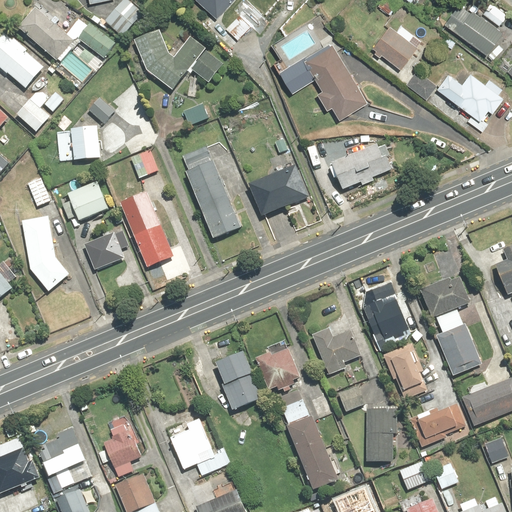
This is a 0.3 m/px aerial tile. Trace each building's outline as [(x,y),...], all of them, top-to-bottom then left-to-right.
[(131,0),(127,0),(109,21),(125,34),(144,11),(131,0)] [(203,0),(224,18),(238,0),(203,0)] [(398,0),(383,0),(380,5),(392,14),(401,2),(398,0)] [(450,23),(493,53),(509,31),(466,1),(450,23)] [(493,3),(485,13),(501,26),(509,15),(493,3)] [(75,41),(37,9),(21,28),(59,60),(75,41)] [(255,24),(242,13),(220,38),(233,49),(255,24)] [(119,41),(94,23),(82,39),(108,57),(119,41)] [(377,46),(406,67),(421,47),(392,25),(377,46)] [(152,67),(157,76),(180,91),(194,69),(214,81),(222,68),(217,65),(222,57),(192,38),(175,64),(166,32),(141,40),(152,67)] [(0,42),(0,64),(30,88),(49,65),(8,33),(0,42)] [(368,104),(334,44),(288,70),(299,90),(323,77),(328,87),(322,90),(334,112),(340,108),(346,117),(368,104)] [(419,69),(408,83),(428,100),(440,85),(419,69)] [(452,75),(443,88),(486,120),(495,107),(499,110),(508,98),(503,95),(507,90),(492,79),(489,84),(476,75),(468,86),(452,75)] [(43,90),(20,114),(40,132),(56,116),(44,105),(51,98),(43,90)] [(118,108),(101,95),(90,108),(107,122),(118,108)] [(207,101),(187,110),(194,126),(214,118),(207,101)] [(0,130),(12,117),(0,106),(0,130)] [(101,131),(78,131),(78,159),(102,158),(101,131)] [(286,139),(276,143),(281,154),(290,150),(286,139)] [(386,142),(337,163),(348,190),(398,169),(386,142)] [(154,149),(134,157),(143,178),(162,171),(154,149)] [(0,152),(0,168),(8,160),(0,152)] [(193,176),(220,240),(247,228),(220,165),(193,176)] [(303,165),(253,184),(266,217),(316,198),(303,165)] [(44,177),(30,184),(40,206),(54,200),(44,177)] [(102,182),(74,195),(85,220),(113,207),(102,182)] [(149,193),(124,203),(151,267),(175,257),(149,193)] [(54,220),(28,223),(34,271),(55,292),(73,274),(59,260),(54,220)] [(88,244),(98,270),(130,258),(121,233),(88,244)] [(511,258),(499,262),(510,293),(511,292),(511,245),(507,247),(511,258)] [(0,265),(0,300),(17,286),(0,265)] [(425,289),(436,313),(471,298),(461,274),(425,289)] [(377,302),(367,305),(377,334),(386,331),(389,342),(414,333),(395,280),(372,288),(377,302)] [(440,335),(456,375),(485,363),(468,323),(440,335)] [(334,328),(316,335),(332,373),(350,366),(347,359),(362,353),(352,330),(337,336),(334,328)] [(432,388),(415,343),(390,352),(407,397),(432,388)] [(293,348),(261,360),(271,388),(304,376),(293,348)] [(227,383),(237,408),(267,396),(248,349),(220,360),(230,383),(227,383)] [(479,423),(511,408),(511,377),(468,397),(479,423)] [(361,386),(341,394),(349,413),(369,405),(361,386)] [(459,402),(413,420),(424,446),(469,427),(459,402)] [(400,409),(371,409),(370,460),(396,461),(396,432),(400,432),(400,409)] [(175,437),(188,467),(218,455),(202,417),(190,422),(193,429),(175,437)] [(316,417),(293,426),(317,486),(340,476),(316,417)] [(105,438),(116,465),(147,453),(136,425),(105,438)] [(42,446),(54,474),(89,460),(76,431),(42,446)] [(505,438),(488,444),(494,463),(511,457),(505,438)] [(0,455),(0,480),(4,490),(44,474),(32,443),(0,455)] [(424,459),(402,467),(410,488),(432,480),(424,459)] [(453,463),(437,470),(445,489),(461,482),(453,463)] [(147,473),(119,485),(130,511),(158,498),(147,473)] [(336,500),(340,511),(369,511),(375,509),(366,488),(336,500)] [(249,511),(240,489),(198,505),(200,511),(249,511)] [(48,490),(38,495),(45,510),(56,506),(48,490)] [(91,511),(83,491),(59,501),(63,511),(91,511)] [(441,511),(435,497),(411,507),(412,511),(441,511)] [(484,502),(463,511),(509,511),(505,501),(487,509),(484,502)]
